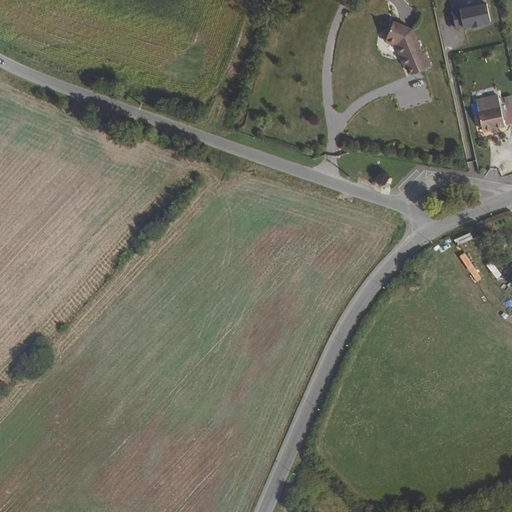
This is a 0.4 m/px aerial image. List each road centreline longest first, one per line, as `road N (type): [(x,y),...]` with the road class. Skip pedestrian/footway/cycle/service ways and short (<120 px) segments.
road 1 (unclassified): [(398,205),(0,57)]
road 2 (tertiary): [(435,227),(374,286),(342,336),(266,511)]
road 3 (unclassified): [(511,191),(444,180),(398,205)]
